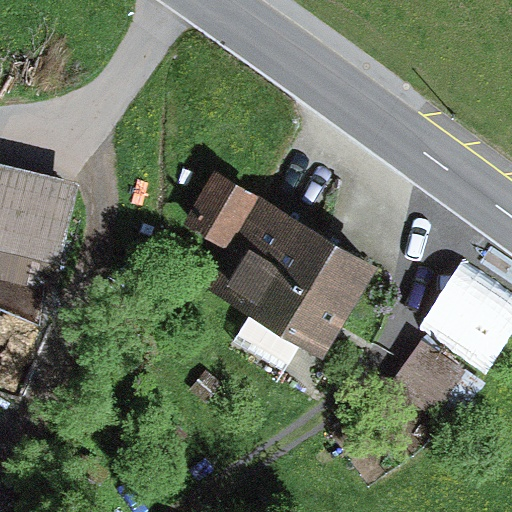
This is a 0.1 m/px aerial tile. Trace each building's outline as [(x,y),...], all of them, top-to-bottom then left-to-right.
[(61,187),(0,172),(0,245),(44,256),(61,187)] [(221,238),(245,195),(208,173),(183,217),(221,238)] [(362,263),(252,198),(202,282),(313,347),(362,263)] [(399,378),(441,407),(475,360),(433,330),(399,378)] [(177,431),(153,415),(132,446),(156,462),(177,431)]
